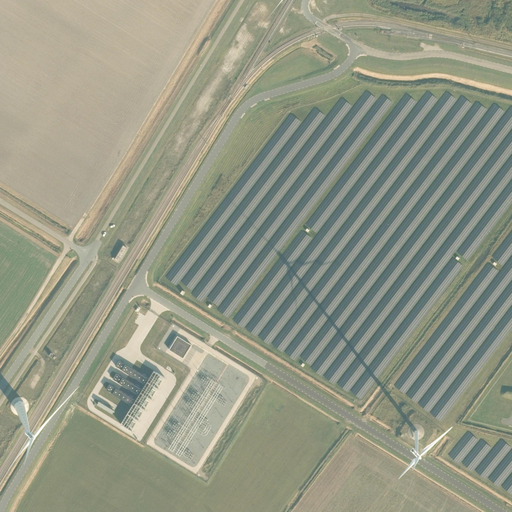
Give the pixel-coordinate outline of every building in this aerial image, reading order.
[(117,261),(126,247),(123,245),(114,259),(117,261)] [(136,327),(145,312),(139,308),(130,323),(136,327)] [(183,358),(191,344),(187,341),(185,340),(177,336),(169,349),(183,358)] [(144,344),(141,350),(148,353),(150,347),(144,344)] [(162,358),(164,355),(155,350),(152,355),(158,359),(159,356),(162,358)] [(115,365),(145,384),(148,378),(119,360),(116,365),(115,365)] [(221,371),(224,365),(217,361),(214,367),(221,371)] [(145,409),(165,377),(153,370),(148,378),(145,384),(142,389),(138,394),(135,399),(132,405),(120,423),(132,431),(145,409)] [(113,378),(138,394),(142,389),(116,373),(113,378)] [(106,389),(132,405),(135,399),(110,383),(110,384),(107,389),(106,389)] [(193,399),(197,391),(192,389),(188,396),(193,399)] [(254,414),(259,417),(270,398),(264,395),(254,414)] [(112,413),(114,410),(99,401),(97,404),(112,413)] [(194,452),(199,444),(192,441),(188,449),(194,452)] [(367,466),(371,461),(361,453),(357,458),(367,466)] [(353,469),(348,476),(351,478),(356,471),(353,469)] [(358,473),(353,480),(356,482),(361,475),(358,473)] [(347,477),(342,484),(345,486),(350,479),(347,477)] [(352,481),(347,488),(350,490),(355,483),(352,481)]
